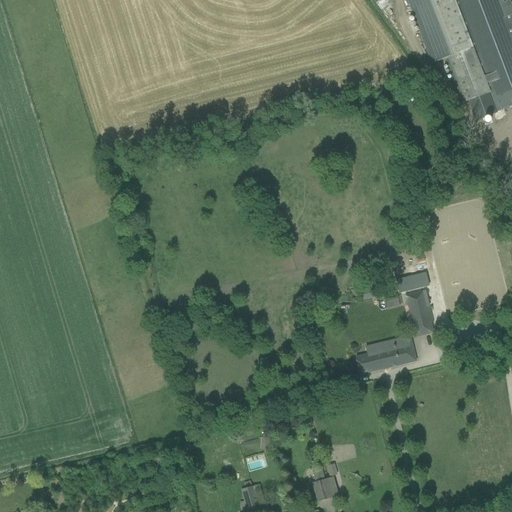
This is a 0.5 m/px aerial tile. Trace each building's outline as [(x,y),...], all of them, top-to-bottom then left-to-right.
[(511,6),(510,0),(504,3),(502,0),(408,0),(432,63),(445,58),(462,102),(491,91),(499,111),(511,106),(511,6)] [(405,296),(415,338),(433,333),(423,292),(405,296)] [(356,357),(360,375),(416,361),(410,335),(365,346),(367,354),(356,357)] [(453,350),(454,357),(471,353),(469,346),(453,350)] [(262,438),(261,449),(269,450),(270,438),(262,438)] [(316,482),(312,483),(318,502),(321,501),(330,499),(325,480),(321,468),(312,471),(316,482)] [(242,502),(244,511),(265,506),(259,486),(253,488),(251,481),(243,483),(245,490),(242,491),(245,501),(242,502)]
